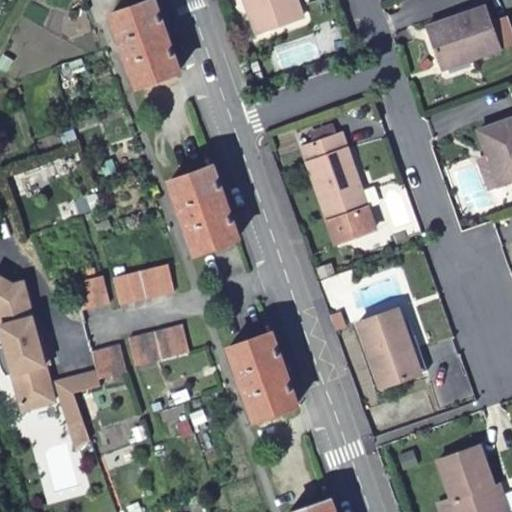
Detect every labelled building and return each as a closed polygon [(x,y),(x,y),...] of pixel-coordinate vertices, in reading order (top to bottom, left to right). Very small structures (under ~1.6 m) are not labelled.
[(304,22),(297,3),(289,6),(287,0),(243,0),(257,38),(304,22)] [(147,2),(104,17),(128,88),(172,73),(147,2)] [(426,30),(438,67),(470,55),(473,61),(501,52),(501,49),(492,26),(486,9),(426,30)] [(511,36),(506,20),(492,26),(501,49),(511,44),(511,36)] [(470,55),(438,67),(440,73),(473,61),(470,55)] [(500,188),(511,183),(511,122),(478,134),(486,159),(490,158),(500,188)] [(300,152),(326,229),(334,252),(374,238),(367,216),(362,217),(351,187),(357,185),(341,138),(300,152)] [(487,192),(500,188),(490,158),(486,159),(477,163),(487,192)] [(162,186),(187,257),(230,242),(204,170),(162,186)] [(105,282),(111,308),(165,295),(159,269),(105,282)] [(66,287),(73,314),(100,306),(94,280),(66,287)] [(4,288),(0,285),(0,380),(7,378),(16,414),(49,406),(39,370),(43,367),(34,338),(29,339),(14,285),(4,288)] [(376,395),(411,383),(399,348),(404,347),(393,316),(355,329),(376,395)] [(337,320),(326,324),(331,337),(342,334),(337,320)] [(127,370),(181,355),(174,329),(120,342),(127,370)] [(220,352),(245,424),(287,409),(262,337),(220,352)] [(399,348),(411,383),(422,379),(411,344),(404,347),(399,348)] [(90,382),(117,375),(111,350),(84,357),(90,382)] [(63,394),(90,386),(87,376),(48,386),(51,398),(63,394)] [(71,418),(63,394),(51,398),(60,422),(71,418)] [(80,443),(71,418),(60,422),(70,453),(80,443)] [(439,507),(441,511),(499,511),(496,499),(485,503),(482,495),(488,492),(474,452),(432,468),(446,505),(439,507)] [(393,465),(398,478),(412,473),(407,459),(393,465)] [(485,503),(496,499),(493,490),(488,492),(482,495),(485,503)] [(293,511),(323,511),(320,503),(293,511)]
